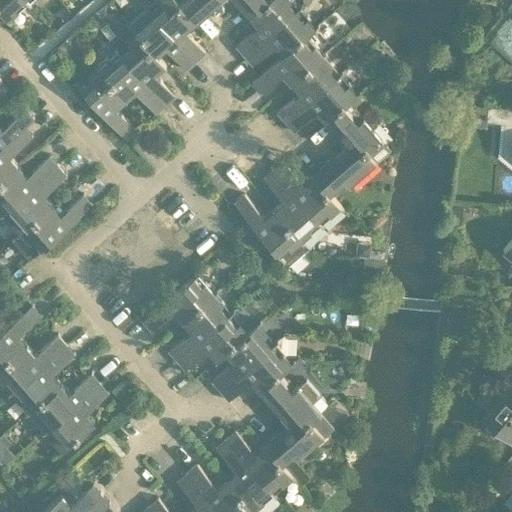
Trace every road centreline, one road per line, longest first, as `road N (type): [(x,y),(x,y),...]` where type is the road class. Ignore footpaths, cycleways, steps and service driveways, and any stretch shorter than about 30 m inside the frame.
road 1 (residential): [(141,196),(55,268),(187,419)]
road 2 (residential): [(141,196),(30,68),(0,46)]
